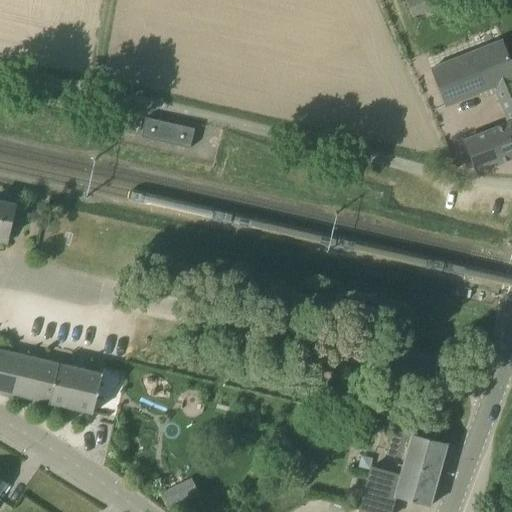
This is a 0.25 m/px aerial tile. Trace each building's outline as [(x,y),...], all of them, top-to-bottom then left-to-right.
[(406,0),(412,15),(432,8),(429,0),(406,0)] [(511,93),(511,69),(501,41),(430,69),(445,106),(493,87),(498,99),(511,93)] [(498,165),(511,158),(511,93),(498,99),(508,124),(463,142),(474,169),(496,161),(498,165)] [(189,149),(194,129),(145,118),(140,137),(189,149)] [(0,241),(7,244),(17,198),(3,194),(1,203),(0,202),(0,241)] [(93,414),(102,374),(0,351),(0,390),(12,394),(33,399),(32,404),(49,408),(50,404),(93,414)] [(176,402),(173,417),(172,420),(213,429),(222,388),(182,379),(176,402)] [(411,436),(393,431),(386,453),(405,459),(402,467),(398,466),(396,474),(371,467),(358,511),(361,511),(390,511),(395,498),(429,507),(446,444),(411,435),(411,436)] [(303,488),(319,466),(301,454),(286,477),(303,488)]
